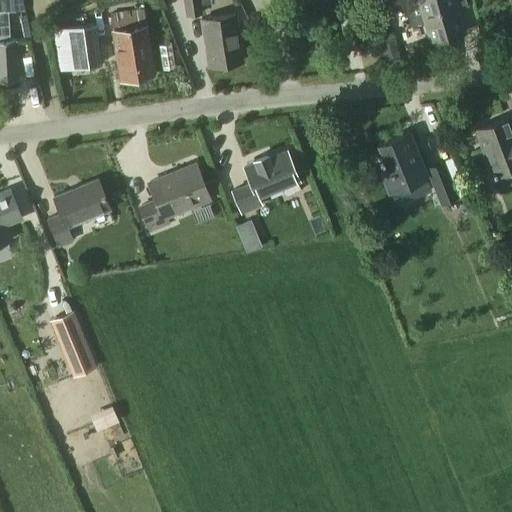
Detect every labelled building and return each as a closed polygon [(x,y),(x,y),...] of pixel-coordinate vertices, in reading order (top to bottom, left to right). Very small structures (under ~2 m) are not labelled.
[(0,0),(0,80),(20,79),(17,39),(10,39),(8,11),(23,10),(22,0),(0,0)] [(183,0),(186,16),(203,14),(200,0),(183,0)] [(402,0),(410,26),(426,21),(431,39),(462,30),(455,6),(467,3),(465,0),(402,0)] [(154,74),(146,26),(144,8),(110,13),(113,31),(120,79),(154,74)] [(209,66),(243,61),(236,14),(202,19),(209,66)] [(95,23),(51,29),(57,70),(101,63),(95,23)] [(380,39),(387,64),(401,60),(394,35),(380,39)] [(511,126),(509,118),(478,129),(494,174),(511,167),(511,126)] [(390,192),(428,177),(428,176),(441,206),(460,198),(444,160),(425,168),(410,132),(381,144),(391,170),(383,173),(390,192)] [(259,196),(299,180),(287,150),(245,167),(251,182),(233,189),(242,212),(262,204),(259,196)] [(165,217),(209,200),(195,164),(150,182),(157,200),(142,206),(152,231),(168,225),(165,217)] [(67,227),(111,209),(99,178),(54,196),(62,214),(48,219),(59,246),(72,240),(67,227)] [(11,189),(0,193),(0,244),(11,240),(6,225),(22,219),(11,189)] [(75,348),(86,344),(80,329),(58,338),(73,375),(84,371),(75,348)]
